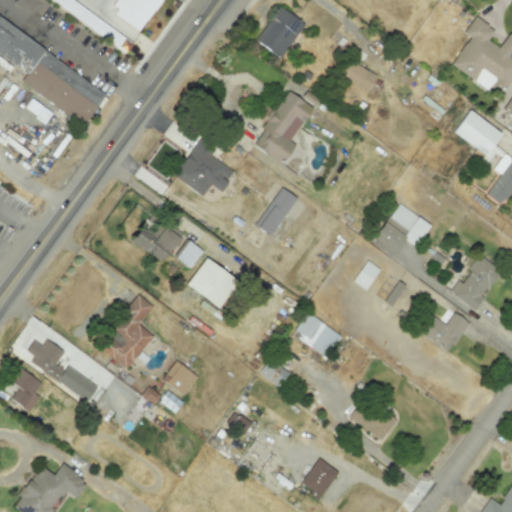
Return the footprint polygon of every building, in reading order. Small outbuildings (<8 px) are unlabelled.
[(73,0),(131,42),(129,44),(131,45),(125,52),(124,51),(123,53),(50,0),(73,0)] [(112,0),(110,4),(116,8),(112,13),(135,31),(157,0),(112,0)] [(303,25),(279,6),(253,39),(277,58),(303,25)] [(511,77),(500,94),(489,86),(486,90),(449,63),(464,42),(469,37),(462,32),(474,15),(487,25),(486,26),(492,31),(486,39),(497,47),(508,33),(508,34),(509,33),(511,35),(511,49),(508,55),(509,56),(511,56),(511,77)] [(0,20),(41,53),(22,77),(0,59),(0,20)] [(43,53),(103,96),(83,124),(23,81),(43,53)] [(375,75),(347,60),(338,77),(366,92),(375,75)] [(250,145),(280,164),(292,143),(288,141),(315,98),(304,91),(299,99),(284,89),(250,145)] [(511,93),(500,109),(511,117),(511,93)] [(43,122),(50,112),(28,99),(22,109),(43,122)] [(499,133),(466,110),(451,132),(483,155),(499,133)] [(170,176),(200,196),(208,184),(219,191),(232,171),(209,155),(212,150),(195,139),(170,176)] [(498,174),(483,195),(499,205),(511,186),(511,152),(509,158),(502,153),(491,169),(498,174)] [(268,236),(294,198),(279,187),(252,225),(268,236)] [(382,220),(371,235),(394,251),(402,238),(413,246),(428,224),(397,203),(384,221),(382,220)] [(152,233),(139,226),(129,242),(161,262),(178,233),(171,228),(170,230),(158,223),(152,233)] [(173,259),(189,268),(200,249),(184,240),(173,259)] [(472,309),(481,297),(479,296),(498,269),(476,254),(466,268),(469,270),(460,283),(455,280),(447,292),(472,309)] [(215,308),(235,282),(203,257),(183,284),(215,308)] [(363,290),(378,269),(365,260),(350,281),(363,290)] [(402,284),(395,280),(383,302),(390,306),(402,284)] [(136,324),(150,306),(137,295),(96,346),(124,369),(151,336),(136,324)] [(338,336),(304,312),(289,333),(322,357),(338,336)] [(430,315),(418,332),(444,352),(466,323),(452,312),(442,325),(430,315)] [(62,351),(43,339),(39,345),(30,340),(23,350),(32,356),(27,363),(85,400),(95,385),(64,366),(61,371),(53,365),(62,351)] [(285,374),(268,359),(257,371),(275,387),(285,374)] [(183,395),(195,374),(171,361),(159,382),(183,395)] [(27,412),(38,397),(32,393),(39,383),(16,367),(6,381),(16,388),(9,399),(27,412)] [(172,413),(180,402),(164,389),(156,400),(172,413)] [(346,418),(380,440),(392,421),(359,399),(346,418)] [(307,494),(314,500),(336,472),(316,458),(298,482),(309,491),(307,494)] [(51,475),(38,465),(9,506),(17,511),(45,511),(62,490),(74,498),(85,482),(59,464),(51,475)] [(487,497),(477,511),(511,511),(511,484),(510,483),(497,504),(487,497)]
